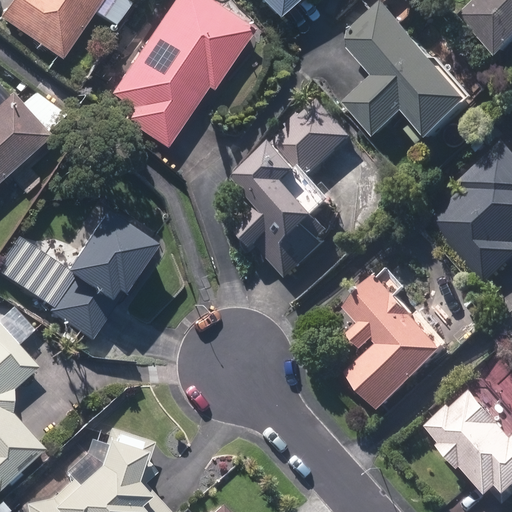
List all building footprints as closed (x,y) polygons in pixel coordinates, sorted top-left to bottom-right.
[(12,0),(0,18),(60,61),(95,12),(116,27),(131,6),(122,0),(12,0)] [(124,120),(167,149),(208,88),(214,92),(254,32),(206,0),(175,0),(111,95),(132,108),(124,120)] [(258,0),(277,21),(300,0),(258,0)] [(511,0),(482,0),(466,16),(507,60),(511,55),(511,0)] [(411,112),(436,141),(478,103),(388,2),(355,32),(355,50),(378,76),(348,103),(380,139),(411,112)] [(0,183),(51,138),(12,95),(0,105),(0,183)] [(263,247),(291,280),(330,246),(316,230),(329,219),(299,184),(311,173),(314,177),(358,139),(324,100),(304,117),(302,114),(288,126),(291,129),(275,142),(280,147),(243,179),(256,194),(251,199),(265,216),(246,232),(260,249),(263,247)] [(432,223),(490,286),(511,266),(511,143),(510,142),(464,184),(469,190),(432,223)] [(39,178),(30,169),(15,182),(26,195),(39,184),(39,178)] [(53,211),(64,194),(46,183),(35,200),(53,211)] [(49,311),(93,341),(156,248),(106,214),(65,274),(72,278),(49,311)] [(352,373),(386,411),(454,351),(387,276),(350,308),(365,325),(355,335),(368,350),(379,341),(383,346),(352,373)] [(35,367),(0,328),(0,490),(43,452),(9,414),(10,389),(35,367)] [(489,371),(498,380),(507,372),(498,363),(489,371)] [(500,494),(510,505),(511,503),(511,424),(485,393),(463,411),(461,408),(437,429),(452,446),(449,448),(470,472),(473,469),(497,497),(500,494)] [(72,481),(50,501),(25,506),(26,511),(167,511),(138,479),(143,462),(148,463),(154,443),(109,431),(99,468),(79,488),(72,481)] [(231,511),(222,501),(208,511),(231,511)] [(0,504),(0,511),(9,511),(2,503),(0,504)]
